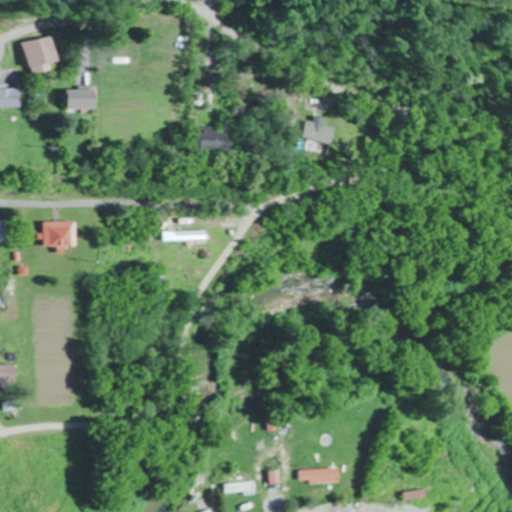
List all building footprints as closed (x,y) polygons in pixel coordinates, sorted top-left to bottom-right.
[(32,75),(53,71),(52,64),(61,62),(56,37),(26,43),(32,75)] [(0,108),(22,108),(22,89),(0,89),(0,108)] [(96,90),(66,90),(66,110),(96,110),(96,90)] [(189,128),(188,154),(228,155),(229,129),(189,128)] [(10,221),(0,220),(0,243),(10,244),(10,221)] [(43,222),(43,247),(75,247),(75,222),(43,222)] [(160,241),(203,241),(203,232),(160,232),(160,241)] [(426,473),(429,465),(390,453),(387,461),(426,473)] [(337,469),(296,469),(296,484),(337,484),(337,469)] [(438,511),(463,511),(467,509),(458,497),(438,511)]
